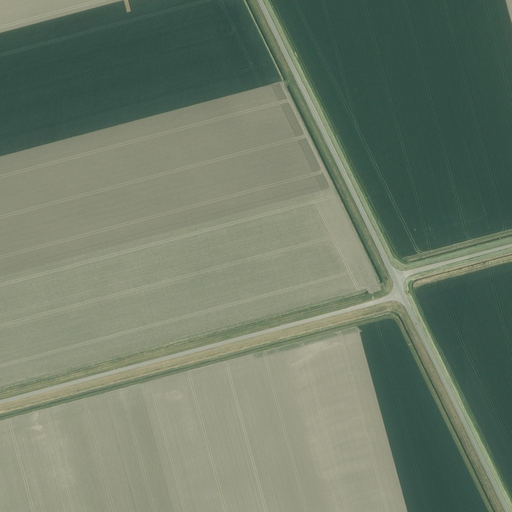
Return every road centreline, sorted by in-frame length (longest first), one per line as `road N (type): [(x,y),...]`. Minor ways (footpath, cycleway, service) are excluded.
road 1 (unclassified): [(0,403),(402,293)]
road 2 (unclassified): [(395,277),(260,0)]
road 3 (unclassified): [(508,511),(402,293)]
road 4 (unclassified): [(395,277),(511,246)]
